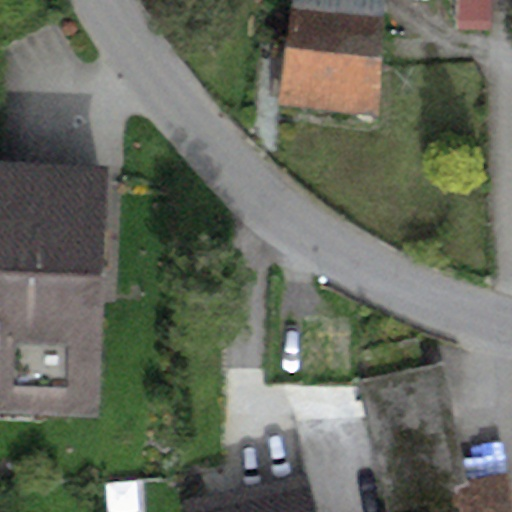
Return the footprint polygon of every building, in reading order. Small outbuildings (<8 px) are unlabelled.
[(291,0),(277,106),(378,116),(383,0),(291,0)] [(494,0),(455,0),(455,34),(494,35),(494,0)] [(111,166),(0,161),(0,416),(102,420),(111,166)] [(386,511),(447,511),(475,506),(470,484),(443,363),(424,368),(418,338),(362,350),(368,379),(357,381),(386,511)] [(315,511),(306,470),(180,498),(183,511),(315,511)] [(447,511),(511,511),(506,476),(470,484),(475,506),(447,511)]
